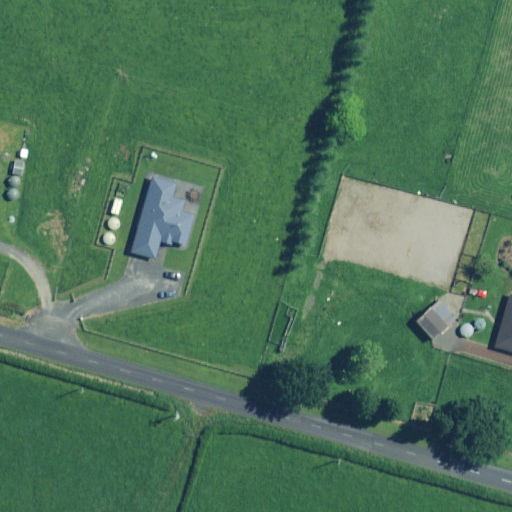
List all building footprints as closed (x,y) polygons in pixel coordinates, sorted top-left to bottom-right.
[(176,184),(152,178),(131,253),(154,260),(159,243),(170,246),(171,242),(187,247),(198,210),(188,207),(190,201),(173,196),(176,184)] [(122,199),(115,197),(111,213),(117,215),(122,199)] [(107,219),(106,220),(105,223),(105,224),(106,225),(106,227),(107,228),(108,229),(109,230),(110,230),(111,231),(112,231),(114,231),(115,231),(116,230),(117,229),(118,229),(119,228),(120,226),(120,225),(121,224),(121,222),(120,221),(120,220),(119,219),(118,218),(117,217),(116,216),(115,216),(114,216),(112,216),(111,216),(110,216),(109,217),(108,218),(107,219)] [(102,236),(101,238),(101,240),(102,242),(102,243),(103,244),(104,245),(105,246),(106,247),(108,247),(109,247),(111,247),(112,247),(113,247),(114,246),(115,245),(116,244),(117,242),(117,241),(118,240),(118,238),(117,237),(117,235),(116,234),(115,233),(114,232),(113,232),(111,231),(110,231),(108,231),(107,231),(106,232),(104,233),(103,234),(102,235),(102,236)] [(511,295),(510,295),(495,347),(511,352),(511,295)] [(430,310),(416,321),(431,341),(446,329),(430,310)]
